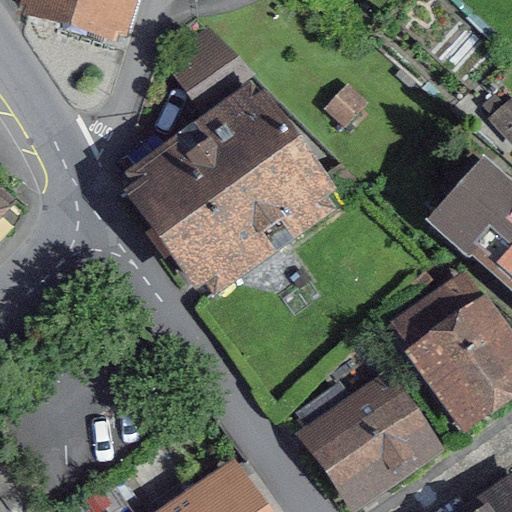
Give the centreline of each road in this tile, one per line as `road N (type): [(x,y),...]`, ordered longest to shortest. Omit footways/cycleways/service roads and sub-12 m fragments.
road 1 (residential): [(103,222),(308,511)]
road 2 (residential): [(157,0),(106,140),(74,180)]
road 3 (residential): [(74,180),(0,58)]
road 4 (residential): [(0,317),(103,222)]
road 5 (residential): [(511,441),(412,511)]
